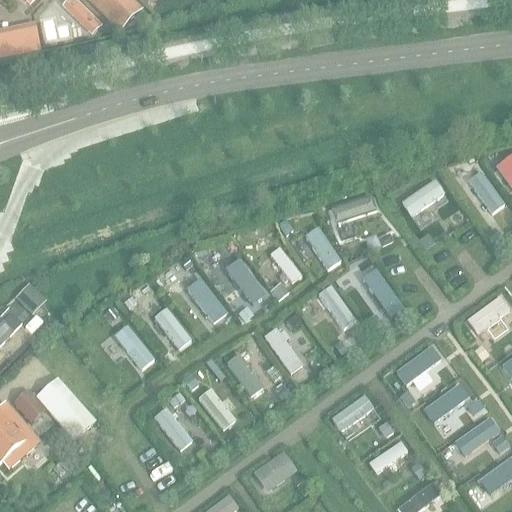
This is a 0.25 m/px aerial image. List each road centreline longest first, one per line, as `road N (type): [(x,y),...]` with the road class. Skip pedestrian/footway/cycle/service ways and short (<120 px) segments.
road 1 (tertiary): [(0,143),(208,82),(511,42)]
road 2 (unknown): [(176,511),(124,406),(318,275)]
